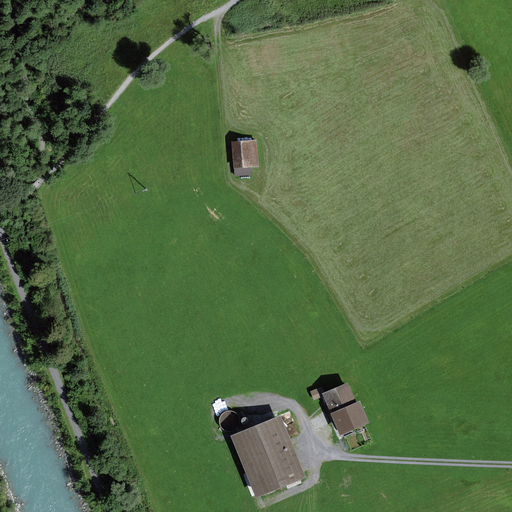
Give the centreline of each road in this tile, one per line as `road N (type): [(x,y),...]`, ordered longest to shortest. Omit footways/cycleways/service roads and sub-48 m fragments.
road 1 (track): [(110,511),(13,266)]
road 2 (track): [(511,464),(320,456),(299,418)]
